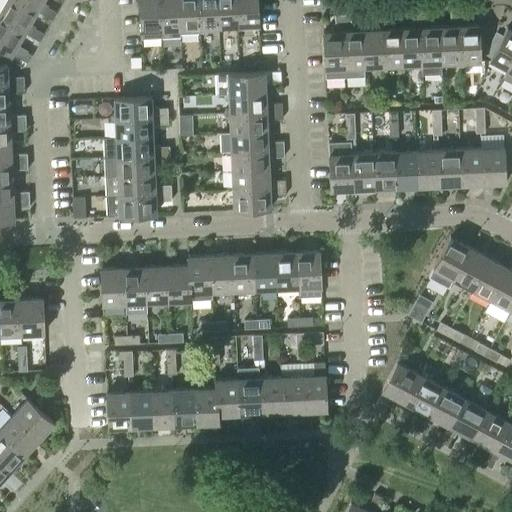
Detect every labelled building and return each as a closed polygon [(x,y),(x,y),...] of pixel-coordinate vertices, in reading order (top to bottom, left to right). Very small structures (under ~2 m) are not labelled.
[(38,11),(20,0),(7,0),(0,13),(0,16),(26,32),(42,41),(46,34),(30,25),(38,11)] [(43,3),(44,0),(20,0),(38,11),(44,14),(54,20),(59,12),(43,3)] [(163,37),(160,0),(140,0),(143,38),(163,37)] [(182,33),(179,0),(160,0),(163,37),(182,36),(182,33)] [(201,32),(198,0),(179,0),(182,33),(201,32)] [(221,27),(219,0),(198,0),(201,32),(204,32),(204,27),(221,27)] [(239,30),(237,0),(219,0),(221,27),(236,26),(236,31),(239,30)] [(237,0),(239,30),(243,30),(243,25),(259,24),(257,0),(237,0)] [(466,7),(458,8),(460,65),(464,65),(463,61),(480,60),(479,23),(467,23),(466,7)] [(460,65),(458,8),(450,8),(451,24),(440,25),(441,62),(457,61),(457,66),(460,65)] [(441,62),(440,25),(429,25),(428,9),(420,10),(422,67),(422,73),(441,72),(441,62)] [(422,67),(420,10),(411,10),(412,26),(401,26),(403,64),(419,63),(419,67),(422,67)] [(384,69),(382,11),(373,12),(374,28),(363,28),(365,66),(380,65),(380,69),(384,69)] [(403,64),(401,26),(390,27),(389,11),(382,11),(384,69),(387,69),(387,65),(403,64)] [(346,76),(343,13),(334,13),(335,30),(324,30),(325,67),(326,77),(346,76)] [(365,66),(363,28),(351,29),(350,13),(343,13),(346,76),(366,76),(365,66)] [(18,46),(26,32),(0,16),(0,57),(2,58),(7,50),(20,58),(20,57),(29,62),(34,55),(18,46)] [(506,72),(511,60),(511,28),(508,26),(490,59),(505,67),(503,71),(506,72)] [(3,64),(2,58),(0,57),(0,85),(26,84),(26,76),(9,76),(9,64),(3,64)] [(142,67),(142,66),(142,57),(132,57),(132,67),(142,67)] [(511,81),(511,60),(506,72),(503,77),(511,81)] [(217,94),(229,94),(267,91),(266,81),(282,80),(281,71),(217,74),(217,94)] [(26,84),(0,85),(0,103),(11,103),(10,92),(26,92),(26,84)] [(267,103),(267,91),(229,94),(230,109),(226,109),(226,113),(283,111),(283,102),(267,103)] [(112,115),(112,119),(170,116),(170,108),(153,108),(153,96),(116,98),(117,115),(112,115)] [(0,123),(28,122),(27,113),(11,114),(11,103),(0,103),(0,123)] [(476,107),(476,119),(485,118),(485,106),(476,107)] [(432,108),(432,121),(442,120),(441,107),(432,108)] [(389,110),(389,123),(398,122),(398,109),(389,110)] [(284,118),(283,111),(226,113),(226,116),(230,116),(231,132),(268,130),(268,119),(284,118)] [(346,113),(346,124),(355,124),(355,112),(346,113)] [(170,123),(170,116),(112,119),(112,122),(117,122),(117,138),(155,136),(154,124),(170,123)] [(486,131),(485,118),(476,119),(477,131),(486,131)] [(442,133),(442,120),(432,121),(433,133),(442,133)] [(28,129),(28,122),(0,123),(0,142),(12,142),(12,132),(18,132),(18,130),(28,129)] [(399,135),(398,122),(389,123),(390,135),(399,135)] [(356,137),(355,124),(346,124),(347,137),(356,137)] [(268,130),(231,132),(221,132),(222,148),(228,147),(228,151),(285,148),(285,140),(269,141),(268,130)] [(155,147),(155,136),(117,138),(106,138),(106,156),(105,156),(105,158),(171,155),(171,146),(155,147)] [(354,188),(352,153),(352,141),(329,142),(331,189),(354,188)] [(13,153),(12,142),(0,142),(0,161),(29,160),(29,152),(13,153)] [(483,182),(482,147),(460,148),(461,183),(483,182)] [(504,147),(482,147),(483,182),(506,181),(504,147)] [(286,156),(285,148),(228,151),(228,154),(232,154),(233,170),(270,168),(270,157),(286,156)] [(461,183),(460,148),(447,149),(439,150),(440,184),(461,183)] [(418,185),(417,150),(396,151),(397,186),(418,185)] [(440,184),(439,150),(417,150),(418,185),(440,184)] [(397,186),(396,151),(374,152),(375,187),(397,186)] [(375,187),(374,152),(352,153),(354,188),(375,187)] [(172,162),(171,155),(105,158),(106,176),(156,174),(156,163),(172,162)] [(0,161),(0,181),(14,181),(14,169),(29,168),(29,160),(0,161)] [(271,180),(270,168),(233,170),(234,186),(229,186),(230,190),(287,187),(286,179),(271,180)] [(156,183),(156,174),(106,176),(106,196),(173,193),(173,184),(163,185),(163,182),(156,183)] [(15,191),(14,181),(0,181),(0,200),(31,199),(30,191),(15,191)] [(287,195),(287,187),(230,190),(230,193),(234,193),(235,209),(272,208),(271,195),(287,195)] [(173,201),(173,193),(106,196),(107,216),(158,214),(157,203),(163,203),(163,201),(173,201)] [(31,206),(31,199),(0,200),(0,220),(16,220),(15,210),(21,209),(21,207),(31,206)] [(453,278),(470,245),(451,235),(433,268),(453,278)] [(472,288),(489,255),(470,245),(453,278),(472,288)] [(320,248),(298,250),(299,286),(299,296),(322,295),(320,248)] [(299,286),(298,250),(276,251),(278,287),(299,286)] [(278,287),(276,251),(254,252),(255,288),(278,287)] [(255,288),(254,252),(233,253),(234,289),(255,288)] [(234,289),(233,253),(211,254),(213,290),(234,289)] [(213,290),(211,254),(189,255),(189,263),(191,298),(213,297),(213,290)] [(491,299),(509,266),(489,255),(472,288),(491,299)] [(191,298),(189,263),(168,264),(169,301),(191,300),(191,298)] [(169,301),(168,264),(146,265),(148,302),(169,301)] [(148,302),(146,265),(125,267),(127,303),(148,302)] [(511,309),(511,306),(511,267),(509,266),(491,299),(511,309)] [(127,303),(125,267),(102,268),(104,304),(127,303)] [(44,297),(21,298),(22,333),(45,332),(44,297)] [(22,333),(21,298),(0,299),(0,307),(1,334),(22,333)] [(416,300),(409,314),(420,320),(427,307),(416,300)] [(313,315),(300,316),(300,324),(313,324),(313,315)] [(300,324),(300,316),(288,316),(289,325),(300,324)] [(269,318),(257,319),(257,327),(271,327),(269,318)] [(257,327),(257,319),(245,319),(245,328),(257,327)] [(226,320),(214,321),(215,329),(227,329),(226,320)] [(437,328),(448,335),(453,326),(441,320),(437,328)] [(215,329),(214,321),(201,321),(202,330),(215,329)] [(464,332),(453,326),(448,335),(459,340),(464,332)] [(323,330),(305,331),(305,343),(323,342),(323,330)] [(305,343),(305,331),(296,332),(297,344),(305,344),(305,343)] [(183,332),(171,333),(171,341),(184,341),(183,332)] [(141,333),(128,334),(129,343),(142,342),(141,333)] [(171,341),(171,333),(158,333),(159,342),(171,341)] [(129,343),(128,334),(116,335),(117,343),(129,343)] [(253,334),(254,347),(263,347),(262,334),(253,334)] [(210,337),(210,349),(219,349),(219,336),(210,337)] [(475,349),(486,354),(490,347),(479,341),(475,349)] [(306,356),(305,344),(297,344),(297,356),(306,356)] [(18,346),(19,358),(28,358),(27,345),(18,346)] [(264,359),(263,347),(254,347),(254,359),(264,359)] [(501,353),(490,347),(486,354),(497,361),(501,353)] [(166,348),(167,361),(176,361),(176,348),(166,348)] [(124,350),(124,363),(134,362),(133,349),(124,350)] [(220,361),(219,349),(210,349),(211,361),(220,361)] [(28,370),(28,358),(19,358),(20,371),(28,370)] [(315,372),(303,373),(304,409),(327,408),(324,360),(314,360),(315,372)] [(406,400),(421,372),(424,367),(420,365),(417,370),(398,360),(383,389),(406,400)] [(177,373),(176,361),(167,361),(167,373),(177,373)] [(134,374),(134,362),(124,363),(125,375),(134,374)] [(259,365),(238,366),(238,376),(240,412),(261,411),(260,375),(259,365)] [(427,412),(442,383),(445,378),(442,376),(439,381),(421,372),(406,400),(427,412)] [(304,409),(303,373),(282,374),(283,410),(304,409)] [(283,410),(282,374),(260,375),(261,411),(283,410)] [(240,412),(238,376),(216,377),(217,385),(218,413),(240,412)] [(450,424),(465,395),(468,390),(464,388),(461,393),(447,386),(442,383),(427,412),(449,423),(450,424)] [(218,413),(217,385),(195,386),(197,423),(218,422),(218,413)] [(197,423),(195,386),(174,387),(175,424),(197,423)] [(175,424),(174,387),(152,389),(153,425),(175,424)] [(153,425),(152,389),(130,390),(132,426),(153,425)] [(132,426),(130,390),(108,391),(109,427),(132,426)] [(388,399),(380,394),(375,404),(383,408),(388,399)] [(472,435),(486,407),(489,402),(486,400),(483,405),(465,395),(450,424),(449,423),(441,439),(449,443),(453,433),(455,434),(458,428),(472,435)] [(29,398),(13,415),(40,439),(55,423),(29,398)] [(410,410),(402,406),(397,415),(405,419),(410,410)] [(494,447),(508,419),(511,413),(507,411),(504,416),(486,407),(472,435),(493,447),(494,447)] [(0,431),(25,455),(40,439),(13,415),(0,429),(0,431)] [(424,418),(419,427),(427,431),(431,422),(424,418)] [(493,447),(490,453),(498,457),(501,451),(511,456),(511,420),(508,419),(494,447),(493,447)] [(25,455),(0,431),(0,461),(11,471),(25,455)] [(476,445),(468,441),(463,450),(471,454),(476,445)] [(498,457),(490,453),(485,462),(493,466),(498,457)] [(0,482),(11,471),(0,461),(0,482)] [(382,496),(374,492),(370,501),(377,505),(382,496)] [(373,511),(351,500),(344,511),(373,511)]
